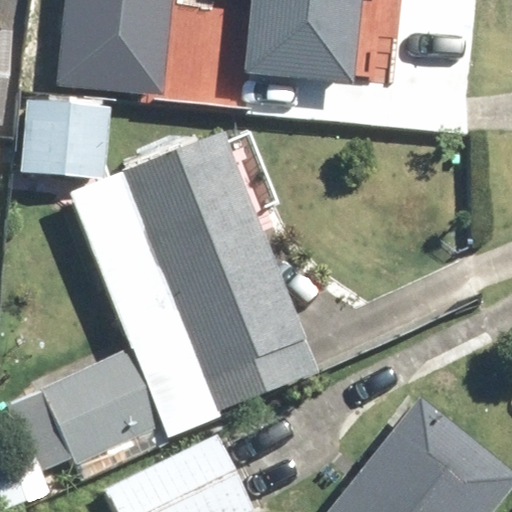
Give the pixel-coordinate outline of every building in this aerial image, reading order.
[(71,0),(62,87),(157,97),(167,0),(71,0)] [(353,84),(359,0),(252,0),(247,75),(353,84)] [(299,346),(217,142),(131,176),(213,381),(299,346)] [(45,396),(75,466),(163,429),(133,359),(45,396)] [(511,486),(421,409),(333,511),(501,511),(511,500),(511,486)] [(117,496),(125,511),(242,511),(211,449),(117,496)]
